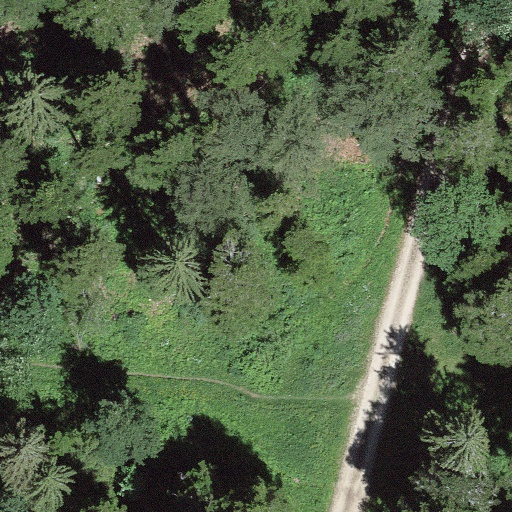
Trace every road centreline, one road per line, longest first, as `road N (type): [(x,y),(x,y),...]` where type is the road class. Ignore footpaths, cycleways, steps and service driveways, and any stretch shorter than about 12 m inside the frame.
road 1 (track): [(342,511),(486,0)]
road 2 (track): [(392,333),(511,340)]
